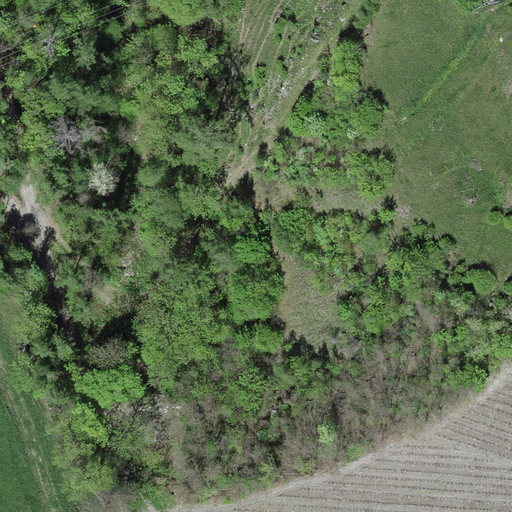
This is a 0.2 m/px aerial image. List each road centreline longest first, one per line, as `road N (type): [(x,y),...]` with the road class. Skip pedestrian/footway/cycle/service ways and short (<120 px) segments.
road 1 (track): [(31,227),(146,511)]
road 2 (track): [(0,78),(16,108),(31,227)]
